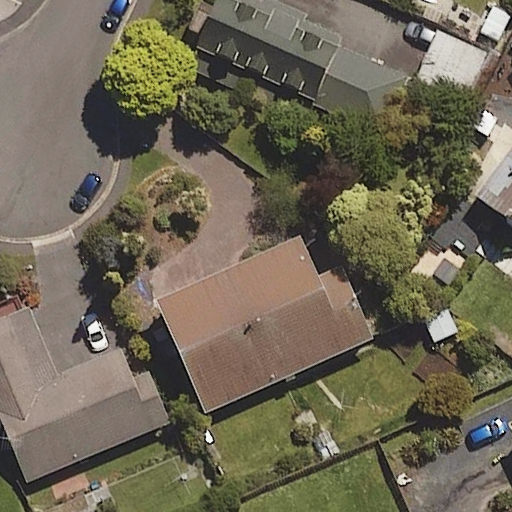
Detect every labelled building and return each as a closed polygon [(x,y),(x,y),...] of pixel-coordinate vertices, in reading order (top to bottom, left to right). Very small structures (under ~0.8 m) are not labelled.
[(334,50),(219,0),(211,0),(190,49),(311,102),(334,50)] [(511,20),(511,12),(488,1),(469,38),(496,52),(511,20)] [(511,226),(511,139),(471,194),(511,226)] [(369,342),(321,232),(153,307),(202,416),(369,342)] [(53,381),(23,310),(0,319),(0,429),(23,484),(167,424),(146,374),(128,382),(117,355),(53,381)]
